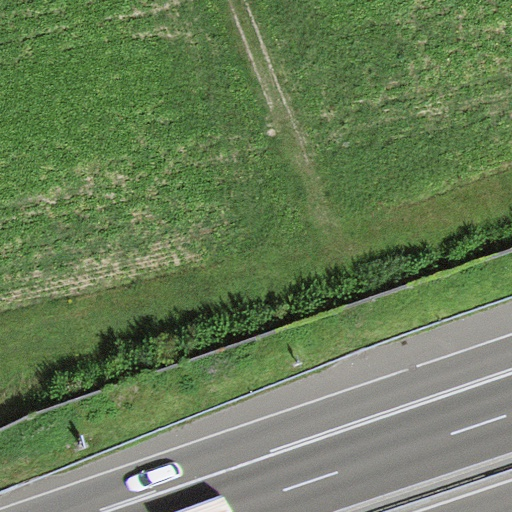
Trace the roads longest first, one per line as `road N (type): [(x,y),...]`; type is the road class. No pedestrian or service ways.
road 1 (motorway): [(511,413),(219,511)]
road 2 (track): [(314,213),(237,0)]
